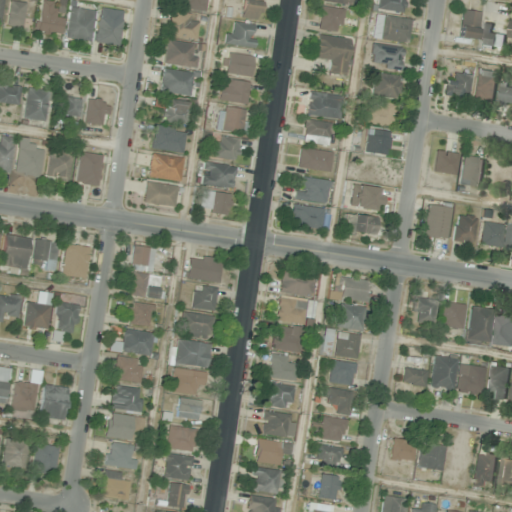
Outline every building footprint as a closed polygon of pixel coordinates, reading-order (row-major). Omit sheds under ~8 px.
[(202,13),(204,0),(172,0),(172,7),(202,13)] [(240,0),(240,18),(258,18),(257,0),(240,0)] [(401,13),(403,0),(374,0),(373,8),(401,13)] [(19,28),(23,3),(8,1),(4,26),(19,28)] [(36,32),(59,33),(60,14),(51,14),(52,2),(39,1),(36,32)] [(63,38),(89,42),(94,10),(67,6),(63,38)] [(339,32),(341,9),(319,7),(317,30),(339,32)] [(474,39),(477,11),(460,10),(457,37),(474,39)] [(196,17),(169,14),(167,36),(194,39),(196,17)] [(409,19),(374,15),(371,38),(405,43),(409,19)] [(94,43),(117,46),(120,20),(97,17),(94,43)] [(497,46),(498,32),(492,31),(493,22),(484,21),(481,44),(497,46)] [(253,24),(231,24),(231,33),(223,33),(223,47),(253,47),(253,24)] [(324,74),(344,76),(348,39),(315,35),(312,59),(326,61),(324,74)] [(161,64),(192,68),(195,44),(164,40),(161,64)] [(369,67),(399,70),(401,48),(372,45),(369,67)] [(245,79),(252,59),(226,50),(219,70),(245,79)] [(188,96),(190,72),(161,69),(158,93),(188,96)] [(498,72),(475,69),(471,100),(494,103),(498,72)] [(369,95),(395,99),(399,77),(373,72),(369,95)] [(451,83),(443,82),(442,95),(466,98),(469,75),(452,74),(451,83)] [(246,102),(246,81),(218,80),(218,102),(246,102)] [(17,85),(0,84),(0,103),(17,103),(17,85)] [(511,85),(503,84),(501,104),(511,104),(511,85)] [(21,119),(42,121),(46,91),(25,89),(21,119)] [(304,117),(338,118),(339,94),(305,94),(304,117)] [(76,117),(78,99),(63,97),(61,115),(76,117)] [(184,125),(187,103),(164,100),(161,122),(184,125)] [(388,126),(390,104),(365,103),(364,124),(388,126)] [(214,130),(240,134),(244,110),(217,106),(214,130)] [(300,142),(326,145),(329,123),(303,120),(300,142)] [(182,130),(153,126),(149,149),(179,153),(182,130)] [(362,152),(385,156),(389,133),(366,129),(362,152)] [(210,157),(234,160),(237,138),(213,135),(210,157)] [(12,174),(38,177),(41,150),(32,149),(34,140),(17,138),(12,174)] [(296,168),(327,172),(329,153),(298,148),(296,168)] [(44,178),(67,180),(70,153),(47,150),(44,178)] [(74,183),(96,185),(99,155),(77,153),(74,183)] [(178,181),(180,158),(148,155),(146,177),(178,181)] [(458,185),(480,188),(484,159),(462,156),(458,185)] [(234,167),(203,162),(199,184),(230,190),(234,167)] [(327,183),(297,176),(292,199),(323,205),(327,183)] [(172,206),(174,185),(143,183),(142,204),(172,206)] [(379,189),(350,184),(346,206),(375,211),(379,189)] [(198,211),(226,213),(228,194),(200,191),(198,211)] [(444,240),(448,208),(425,204),(421,236),(444,240)] [(319,228),(319,207),(289,206),(289,227),(319,228)] [(342,231),(372,236),(375,219),(345,213),(342,231)] [(474,217),(456,214),(451,241),(469,244),(474,217)] [(504,225),(481,221),(477,245),(500,248),(504,225)] [(1,267),(25,267),(25,237),(1,237),(1,267)] [(31,269),(53,269),(53,242),(31,242),(31,269)] [(64,276),(81,278),(84,247),(67,245),(64,276)] [(130,266),(145,266),(146,247),(131,246),(130,266)] [(185,281),(217,281),(217,259),(185,259),(185,281)] [(277,293),(309,298),(312,277),(280,272),(277,293)] [(146,274),(129,273),(128,297),(154,298),(154,285),(146,285),(146,274)] [(364,302),(366,281),(339,278),(337,299),(364,302)] [(190,308),(212,310),(214,288),(192,286),(190,308)] [(0,316),(16,317),(17,296),(0,295),(0,316)] [(304,302),(276,298),(273,320),(306,325),(309,310),(303,309),(304,302)] [(410,321),(432,324),(434,300),(413,298),(410,321)] [(147,326),(149,305),(126,302),(124,324),(147,326)] [(462,304),(440,302),(437,326),(459,328),(462,304)] [(20,327),(45,330),(48,306),(24,303),(20,327)] [(52,331),(74,333),(76,305),(54,303),(52,331)] [(358,331),(362,307),(337,303),(333,327),(358,331)] [(484,347),(491,310),(468,306),(461,343),(484,347)] [(494,346),(511,345),(511,312),(494,313),(494,346)] [(181,337),(209,336),(208,313),(180,315),(181,337)] [(270,349),(297,352),(300,328),(272,325),(270,349)] [(148,357),(151,333),(122,329),(120,342),(109,341),(108,352),(148,357)] [(353,359),(357,336),(335,332),(331,356),(353,359)] [(172,366),(206,367),(206,342),(173,341),(172,366)] [(285,364),(286,358),(269,354),(264,376),(291,382),(294,366),(285,364)] [(427,386),(449,390),(454,358),(432,355),(427,386)] [(110,378),(135,384),(141,362),(115,356),(110,378)] [(353,364),(330,360),(325,382),(348,387),(353,364)] [(484,396),(505,399),(510,367),(489,364),(484,396)] [(455,392),(478,395),(481,368),(458,365),(455,392)] [(424,372),(401,368),(399,383),(421,387),(424,372)] [(168,391),(199,394),(201,372),(171,369),(168,391)] [(38,372),(29,371),(28,383),(11,381),(7,411),(33,414),(38,372)] [(287,410),(292,387),(269,383),(265,406),(287,410)] [(141,391),(110,384),(106,407),(137,413),(141,391)] [(63,422),(68,389),(42,385),(37,417),(63,422)] [(349,390),(326,389),(325,414),(348,415),(349,390)] [(199,401),(178,397),(174,416),(195,420),(199,401)] [(291,413),(260,413),(260,436),(291,436),(291,413)] [(137,440),(138,416),(105,415),(104,438),(137,440)] [(316,438),(339,442),(344,420),(320,416),(316,438)] [(193,430),(167,425),(163,448),(189,453),(193,430)] [(289,443),(255,438),(252,462),(276,465),(278,454),(287,455),(289,443)] [(410,463),(413,442),(391,438),(387,459),(410,463)] [(1,467),(23,467),(23,441),(1,441),(1,467)] [(134,459),(127,457),(129,446),(106,442),(101,465),(132,470),(134,459)] [(415,469),(439,471),(442,445),(418,443),(415,469)] [(29,471),(52,474),(55,447),(33,444),(29,471)] [(339,447),(316,445),(314,464),(337,466),(339,447)] [(493,488),(498,455),(475,451),(469,484),(493,488)] [(160,476),(185,481),(190,459),(165,453),(160,476)] [(500,482),(511,483),(511,457),(503,457),(500,482)] [(248,491),(279,493),(281,470),(250,468),(248,491)] [(124,500),(126,482),(118,481),(119,472),(101,470),(98,497),(124,500)] [(333,501),(336,477),(318,475),(315,498),(333,501)] [(163,507),(182,509),(185,486),(166,483),(163,507)] [(243,511),(275,511),(278,501),(247,495),(243,511)] [(402,511),(404,499),(381,496),(378,511),(402,511)]
